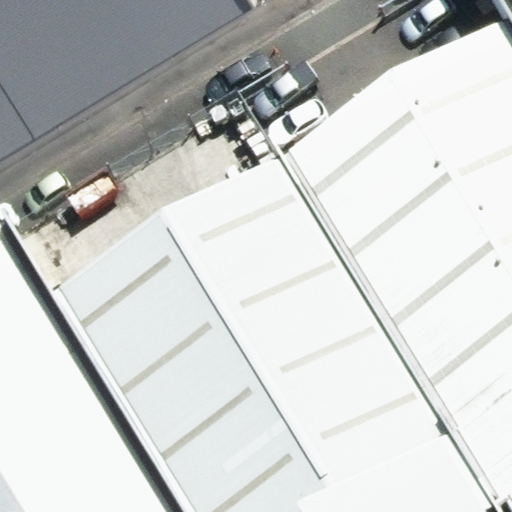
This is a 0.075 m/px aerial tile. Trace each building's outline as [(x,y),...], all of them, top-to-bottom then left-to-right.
[(0,0),(0,157),(263,0),(0,0)] [(511,0),(457,0),(503,77),(511,92),(511,0)] [(289,206),(470,511),(511,511),(511,92),(503,77),(289,206)] [(66,337),(168,511),(470,511),(289,206),(66,337)] [(166,511),(21,267),(0,279),(0,511),(166,511)]
